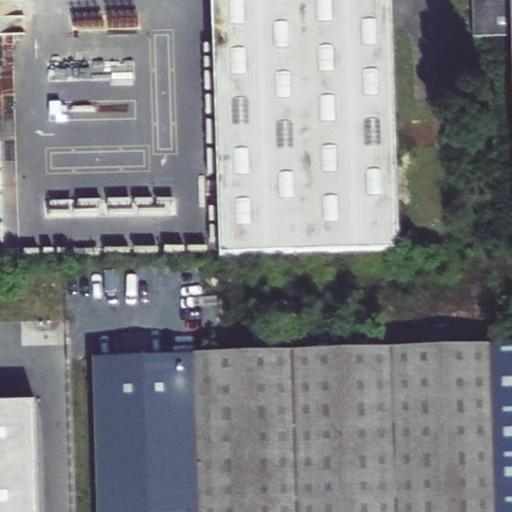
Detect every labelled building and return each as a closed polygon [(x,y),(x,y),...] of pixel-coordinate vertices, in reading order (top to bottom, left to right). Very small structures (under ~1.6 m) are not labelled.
[(212,0),(220,258),(399,253),(391,0),(212,0)] [(511,0),(473,0),(474,39),(511,38),(511,42),(511,0)] [(435,143),(434,123),(404,125),(405,145),(435,143)] [(511,511),(511,345),(94,359),(98,511),(511,511)] [(0,511),(40,511),(37,403),(0,404),(0,511)]
